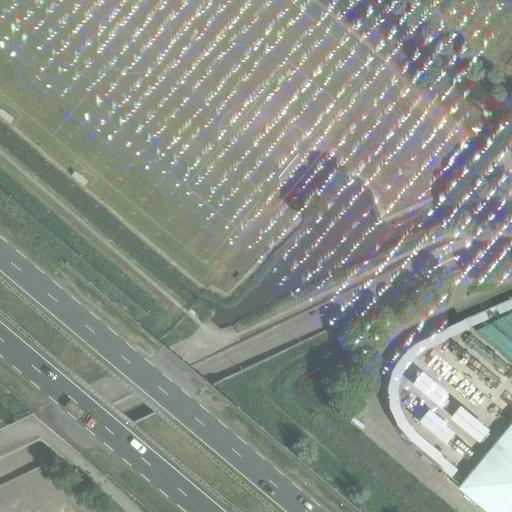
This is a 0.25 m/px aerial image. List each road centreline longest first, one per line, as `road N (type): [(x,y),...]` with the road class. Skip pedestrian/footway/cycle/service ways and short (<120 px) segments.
road 1 (primary): [(303,511),(0,255)]
road 2 (primary): [(0,341),(201,511)]
